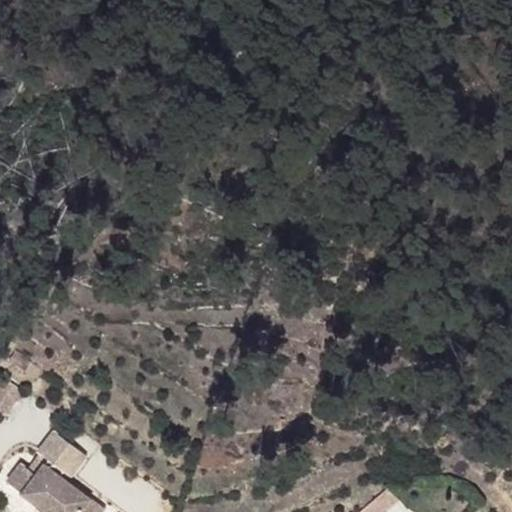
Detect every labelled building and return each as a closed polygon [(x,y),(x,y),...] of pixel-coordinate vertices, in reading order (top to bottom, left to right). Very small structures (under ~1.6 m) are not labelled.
[(250,198),(256,187),(246,182),(244,183),(241,185),(240,189),(240,193),(250,198)] [(30,363),(14,351),(8,360),(25,371),(30,363)] [(0,408),(8,413),(24,391),(5,378),(0,384),(0,408)] [(105,511),(106,511),(60,477),(65,471),(80,450),(54,431),(39,451),(50,459),(38,475),(22,463),(8,482),(49,511),(105,511)] [(72,476),(88,456),(80,450),(65,471),(72,476)] [(384,511),(399,499),(388,487),(374,500),(384,511)] [(383,511),(384,511),(374,500),(359,511),(383,511)]
